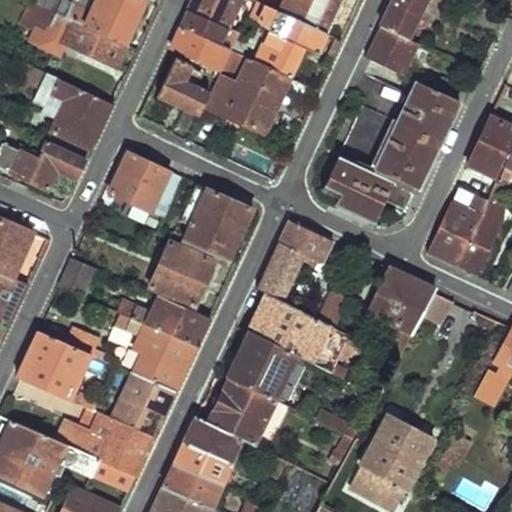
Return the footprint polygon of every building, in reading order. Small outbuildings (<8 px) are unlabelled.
[(35,3),(125,44),(145,1),(142,0),(95,0),(90,11),(71,2),(66,0),(32,0),(32,1),(35,3)] [(72,0),(71,2),(90,11),(95,0),(72,0)] [(193,0),(180,28),(218,46),(239,0),(193,0)] [(281,0),(276,12),(325,35),(341,0),(281,0)] [(391,0),(379,26),(407,38),(425,0),(391,0)] [(266,33),(252,61),(288,78),(302,49),(316,55),(325,35),(276,12),(254,2),(247,17),(257,22),(266,33)] [(65,35),(62,42),(115,67),(125,44),(35,3),(24,26),(33,30),(35,26),(47,32),(49,28),(65,35)] [(479,5),(473,20),(498,31),(504,17),(479,5)] [(379,26),(365,56),(381,64),(402,74),(417,43),(407,38),(379,26)] [(180,28),(171,47),(222,70),(225,62),(230,51),(218,46),(180,28)] [(230,51),(225,62),(242,70),(248,59),(230,51)] [(175,57),(157,96),(201,115),(210,95),(195,87),(200,74),(189,69),(191,64),(175,57)] [(242,70),(237,84),(219,75),(210,95),(206,106),(263,133),(270,117),(278,120),(288,98),(280,94),(288,78),(252,61),(248,59),(242,70)] [(381,64),(325,185),(340,193),(335,203),(374,222),(384,199),(403,208),(414,187),(417,189),(427,166),(459,100),(435,89),(402,74),(381,64)] [(435,89),(459,100),(464,103),(470,90),(441,77),(435,89)] [(62,100),(49,130),(90,149),(111,104),(55,78),(48,93),(62,100)] [(478,142),(467,165),(498,180),(499,177),(511,150),(511,125),(491,116),(478,142)] [(0,149),(0,166),(49,188),(57,171),(75,180),(85,159),(40,138),(37,146),(42,148),(37,159),(3,143),(0,149)] [(511,150),(499,177),(510,181),(511,176),(511,150)] [(129,153),(110,194),(151,212),(169,172),(129,153)] [(169,172),(151,212),(155,214),(159,205),(168,209),(170,206),(182,178),(169,172)] [(498,180),(497,184),(507,188),(510,181),(499,177),(498,180)] [(182,178),(170,206),(185,212),(198,185),(182,178)] [(497,184),(489,199),(499,204),(507,188),(497,184)] [(190,226),(182,242),(228,262),(253,211),(198,185),(185,212),(181,222),(190,226)] [(451,200),(426,251),(457,266),(488,202),(477,197),(471,210),(451,200)] [(488,202),(457,266),(475,275),(498,225),(495,224),(503,206),(499,204),(489,199),(488,202)] [(0,217),(0,272),(13,278),(34,232),(0,217)] [(289,220),(257,288),(265,292),(284,302),(305,255),(322,263),(333,242),(289,220)] [(170,243),(151,287),(196,305),(214,263),(170,243)] [(69,257),(57,287),(89,300),(101,270),(69,257)] [(390,268),(368,310),(399,327),(385,355),(398,362),(436,290),(390,268)] [(0,272),(0,317),(9,322),(27,284),(13,278),(0,272)] [(347,299),(330,291),(316,319),(333,329),(347,299)] [(265,292),(247,331),(296,354),(329,370),(346,335),(333,329),(316,319),(284,302),(265,292)] [(120,313),(196,345),(209,317),(159,296),(152,314),(106,294),(101,305),(120,313)] [(142,336),(131,356),(137,359),(132,372),(134,373),(174,391),(196,345),(120,313),(114,329),(121,333),(128,330),(142,336)] [(511,324),(511,327),(486,372),(494,377),(501,365),(511,370),(511,324)] [(17,377),(74,402),(78,396),(73,394),(92,354),(73,346),(39,330),(17,377)] [(246,330),(224,376),(228,378),(275,399),(279,391),(293,361),(296,354),(247,331),(246,330)] [(78,334),(73,346),(92,354),(99,339),(86,332),(85,336),(78,334)] [(99,339),(92,354),(105,360),(112,345),(99,339)] [(293,361),(326,376),(329,370),(296,354),(293,361)] [(115,412),(113,419),(153,436),(174,391),(134,373),(129,384),(123,396),(115,412)] [(228,378),(207,422),(242,438),(254,444),(275,399),(228,378)] [(122,381),(117,394),(123,396),(129,384),(122,381)] [(74,402),(94,410),(96,404),(78,396),(74,402)] [(96,404),(94,410),(98,412),(107,416),(109,410),(96,404)] [(356,425),(320,406),(315,418),(358,438),(363,428),(356,425)] [(109,410),(107,416),(113,419),(115,412),(109,410)] [(65,421),(56,440),(99,459),(134,475),(153,436),(113,419),(107,416),(98,412),(89,431),(65,421)] [(391,412),(351,484),(395,509),(435,437),(391,412)] [(363,414),(356,425),(363,428),(369,417),(363,414)] [(195,416),(184,441),(238,465),(241,459),(235,457),(242,438),(207,422),(195,416)] [(7,417),(0,430),(0,474),(42,493),(52,472),(58,474),(63,464),(92,476),(93,472),(99,459),(56,440),(26,426),(7,417)] [(470,445),(452,436),(439,458),(457,467),(470,445)] [(184,441),(173,462),(221,484),(229,468),(236,471),(238,465),(184,441)] [(337,450),(332,460),(343,464),(348,454),(337,450)] [(278,456),(267,478),(275,482),(287,460),(278,456)] [(93,472),(128,488),(134,475),(99,459),(93,472)] [(173,462),(162,486),(211,508),(221,484),(173,462)] [(210,511),(213,508),(211,508),(162,486),(149,511),(210,511)] [(72,488),(59,511),(116,511),(118,510),(72,488)] [(237,511),(234,510),(232,511),(258,511),(261,507),(246,501),(240,511),(237,511)] [(0,511),(19,511),(0,503),(0,511)]
